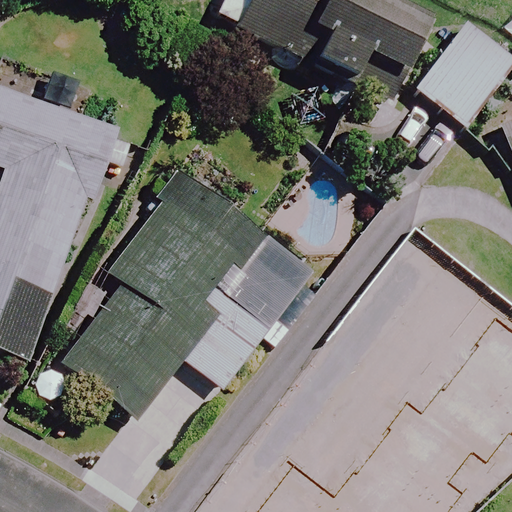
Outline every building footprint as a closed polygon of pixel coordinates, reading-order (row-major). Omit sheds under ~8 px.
[(367,0),(214,0),(205,20),(234,34),(232,38),(344,93),(355,70),(394,89),(424,27),(385,9),(367,0)] [(511,65),(462,27),(407,99),(456,137),(511,65)] [(109,139),(0,101),(0,364),(20,372),(78,205),(85,208),(109,139)] [(511,125),(491,134),(511,184),(511,125)] [(249,350),(253,353),(268,363),(318,291),(302,281),(174,194),(51,376),(131,430),(172,370),(216,399),(249,350)] [(453,334),(399,292),(316,396),(252,478),(294,511),(435,511),(456,486),(380,427),(453,334)]
